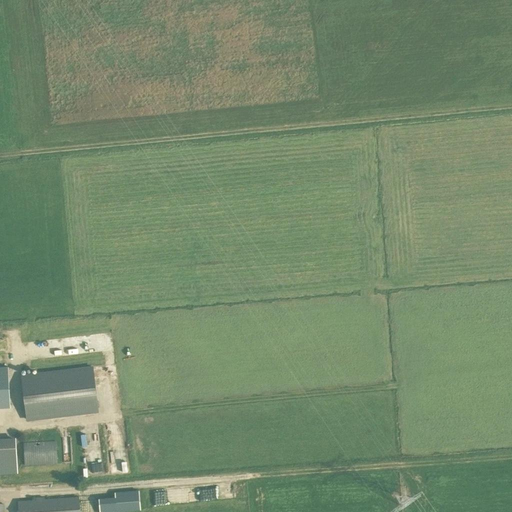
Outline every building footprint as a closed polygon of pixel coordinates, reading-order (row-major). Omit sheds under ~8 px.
[(26,422),(98,413),(93,366),(20,375),(26,422)] [(5,368),(0,368),(0,408),(9,407),(5,368)] [(0,474),(18,473),(16,437),(0,438),(0,474)] [(57,463),(56,441),(24,442),(25,465),(57,463)] [(140,509),(139,490),(114,492),(115,501),(102,502),(102,511),(116,511),(117,511),(140,509)] [(43,499),(43,497),(35,497),(35,499),(18,500),(19,511),(79,511),(79,497),(43,499)]
